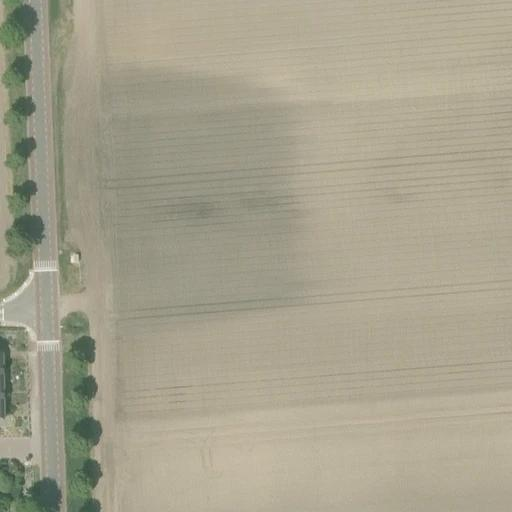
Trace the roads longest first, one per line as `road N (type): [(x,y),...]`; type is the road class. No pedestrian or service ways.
road 1 (tertiary): [(47,314),(35,0)]
road 2 (tertiary): [(54,511),(47,314)]
